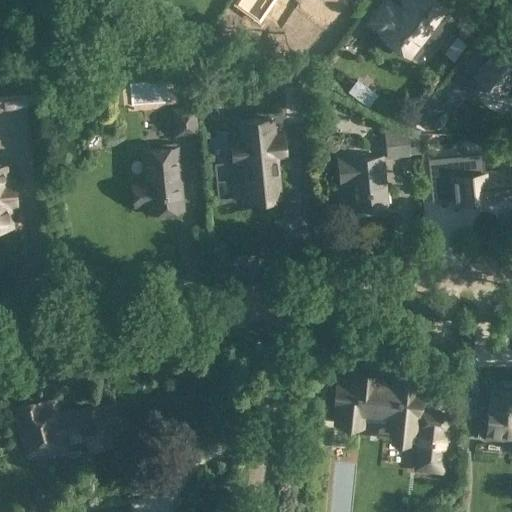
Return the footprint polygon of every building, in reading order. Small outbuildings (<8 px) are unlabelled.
[(240,0),(258,12),(265,0),(240,0)] [(402,0),(398,6),(390,0),(380,0),(365,21),(380,32),(379,33),(409,56),(424,37),(429,41),(433,41),(442,29),(441,25),(436,20),(446,6),(437,0),(402,0)] [(454,80),(470,92),(485,70),(507,86),(511,77),(511,29),(508,27),(498,42),(486,34),(454,80)] [(158,47),(132,49),(134,71),(159,69),(158,47)] [(0,59),(0,72),(24,70),(23,58),(0,59)] [(330,73),(322,67),(313,78),(321,85),(330,73)] [(0,75),(0,109),(30,106),(26,73),(0,75)] [(377,93),(356,77),(347,91),(368,106),(377,93)] [(195,91),(186,91),(186,101),(196,100),(195,91)] [(426,126),(436,126),(448,109),(434,99),(418,121),(426,126)] [(195,105),(171,108),(174,136),(198,133),(195,105)] [(366,114),(362,122),(373,128),(377,120),(366,114)] [(240,137),(232,137),(234,164),(243,163),(248,200),(279,197),(275,156),(284,155),(282,131),(274,132),(273,118),(239,122),(240,137)] [(386,157),(410,154),(406,129),(383,131),(386,157)] [(466,148),(437,140),(430,165),(449,171),(453,204),(488,200),(487,193),(511,190),(511,169),(493,172),(492,161),(468,163),(466,148)] [(182,210),(176,142),(161,143),(161,146),(143,148),(146,180),(131,181),(133,205),(147,204),(147,213),(160,212),(160,215),(171,214),(171,211),(182,210)] [(381,154),(337,157),(339,182),(350,181),(352,208),(386,205),(381,154)] [(0,225),(5,225),(4,204),(14,204),(12,181),(1,182),(0,168),(0,225)] [(374,422),(398,423),(394,369),(370,368),(371,380),(354,380),(354,374),(333,373),(333,381),(322,381),(322,421),(346,422),(346,419),(374,417),(374,422)] [(498,389),(488,388),(484,437),(511,440),(511,386),(510,385),(501,384),(498,389)] [(229,396),(227,402),(230,406),(234,407),(238,404),(240,398),(237,394),(233,393),(229,396)] [(59,410),(56,396),(13,406),(24,455),(29,458),(54,453),(58,455),(65,453),(69,446),(69,443),(74,442),(76,442),(70,408),(59,410)] [(70,408),(76,442),(84,441),(85,444),(86,444),(87,452),(107,449),(106,443),(107,443),(109,443),(111,443),(113,443),(116,440),(121,435),(118,415),(119,414),(119,413),(119,412),(119,410),(119,409),(118,407),(117,406),(116,406),(115,400),(70,407),(70,408)] [(423,434),(398,433),(400,464),(424,464),(423,434)] [(466,451),(468,436),(460,436),(458,450),(466,451)]
